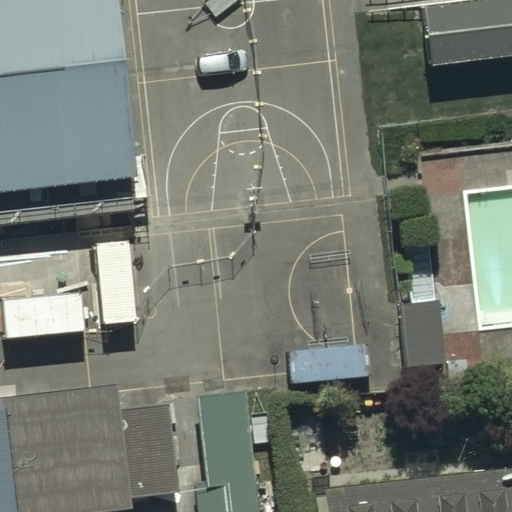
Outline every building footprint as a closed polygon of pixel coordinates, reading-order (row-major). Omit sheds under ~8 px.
[(0,0),(0,239),(135,224),(133,200),(112,0),(0,0)] [(511,7),(425,18),(433,79),(511,69),(511,7)] [(439,311),(399,316),(407,385),(447,380),(439,311)] [(195,500),(195,511),(260,511),(248,400),(198,405),(208,499),(195,500)] [(14,511),(129,511),(119,422),(116,402),(45,410),(2,416),(3,430),(13,502),(14,511)] [(119,422),(129,511),(178,505),(167,417),(119,422)] [(0,511),(14,511),(13,502),(3,430),(0,430),(0,511)] [(511,511),(511,469),(320,490),(322,511),(511,511)]
